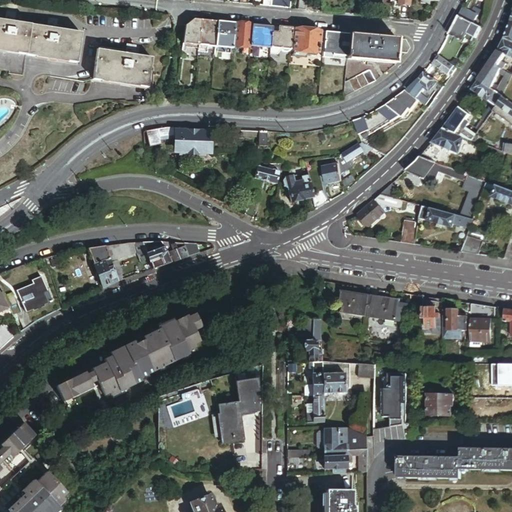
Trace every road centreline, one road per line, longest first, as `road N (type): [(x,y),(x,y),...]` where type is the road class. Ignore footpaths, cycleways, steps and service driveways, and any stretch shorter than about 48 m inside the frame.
road 1 (tertiary): [(285,236),(334,211),(417,142),(470,72),(506,0)]
road 2 (tertiary): [(145,125),(332,120),(405,81),(437,34)]
road 3 (tertiary): [(427,33),(385,83),(332,110),(142,114)]
road 4 (residential): [(117,0),(427,33)]
road 5 (tertiary): [(0,368),(46,328),(84,309),(263,245)]
road 6 (tertiary): [(243,236),(99,237),(0,265)]
road 7 (tertiary): [(285,236),(327,253),(511,284)]
road 8 (residential): [(243,236),(158,185),(127,181),(51,192)]
road 9 (tertiary): [(142,114),(98,132),(34,190)]
